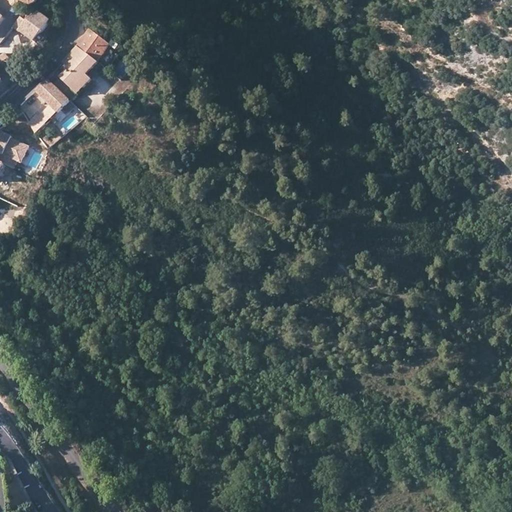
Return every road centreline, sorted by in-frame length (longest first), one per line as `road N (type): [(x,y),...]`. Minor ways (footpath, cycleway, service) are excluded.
road 1 (tertiary): [(0,361),(112,511)]
road 2 (residential): [(0,109),(69,39),(72,0)]
